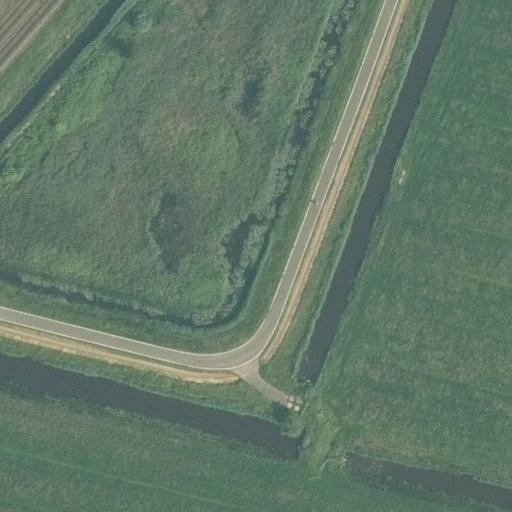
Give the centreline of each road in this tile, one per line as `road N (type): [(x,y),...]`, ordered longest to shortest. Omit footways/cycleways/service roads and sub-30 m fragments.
road 1 (unknown): [(0,331),(208,383),(253,376),(284,344),(403,0)]
road 2 (track): [(0,175),(154,0)]
road 3 (track): [(327,421),(511,395)]
